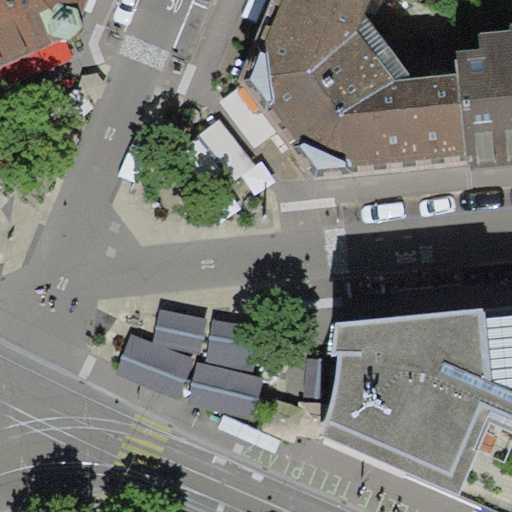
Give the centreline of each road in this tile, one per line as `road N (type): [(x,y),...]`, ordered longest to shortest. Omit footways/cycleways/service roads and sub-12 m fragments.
road 1 (unclassified): [(288,511),(0,384)]
road 2 (residential): [(326,252),(54,280)]
road 3 (residential): [(147,61),(54,280)]
road 4 (residential): [(511,233),(326,252)]
